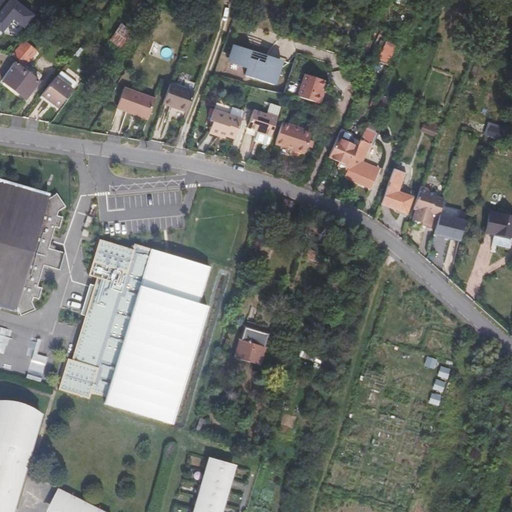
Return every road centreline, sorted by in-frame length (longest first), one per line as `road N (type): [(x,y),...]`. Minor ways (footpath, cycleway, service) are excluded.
road 1 (residential): [(0,134),(197,166),(307,199),(368,225),(410,255),(511,350)]
road 2 (track): [(174,162),(228,0)]
